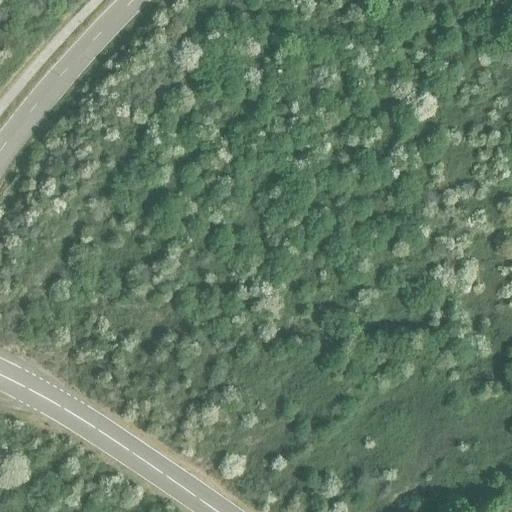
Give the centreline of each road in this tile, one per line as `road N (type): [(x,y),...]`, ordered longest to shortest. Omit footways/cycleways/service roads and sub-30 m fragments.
road 1 (unclassified): [(215,511),(69,410),(0,375)]
road 2 (unclassified): [(0,151),(132,0)]
